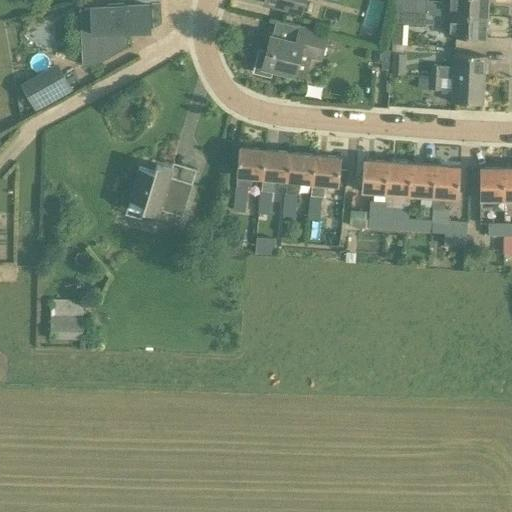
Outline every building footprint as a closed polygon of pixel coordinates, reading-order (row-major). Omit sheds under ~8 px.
[(303,0),(262,0),(263,1),(300,11),(303,0)] [(393,0),(393,11),(397,11),(485,16),(485,0),(449,0),(449,6),(444,6),(440,1),(426,1),(426,0),(393,0)] [(84,8),(85,32),(92,32),(94,64),(116,51),(115,41),(127,40),(127,30),(149,29),(147,4),(84,8)] [(445,19),(449,19),(448,35),(484,37),(485,16),(397,11),(396,25),(424,26),(424,24),(438,24),(445,19)] [(258,60),(262,65),(262,66),(293,74),(298,52),(320,58),(326,33),(299,26),(295,41),(270,34),(266,48),(261,50),(258,60)] [(374,48),(374,58),(377,62),(381,62),(382,49),(374,48)] [(391,73),(404,74),(405,53),(392,52),(391,73)] [(430,65),(429,77),(483,79),(485,55),(453,53),(452,66),(430,65)] [(25,90),(35,108),(70,88),(60,71),(25,90)] [(439,94),(451,95),(450,101),(482,103),(483,79),(429,77),(417,76),(416,88),(439,90),(439,94)] [(250,175),(261,177),(265,149),(239,146),(236,174),(233,209),(244,211),(246,188),(249,189),(250,175)] [(275,178),(286,179),(289,151),(265,149),(261,177),(257,212),(269,214),(271,190),(273,191),(275,178)] [(298,180),(310,182),(313,154),(289,151),(286,179),(282,215),(294,216),(298,180)] [(323,196),(324,183),(337,184),(340,157),(313,154),(310,182),(303,244),(335,247),(340,244),(340,238),(316,236),(321,196),(323,196)] [(361,190),(385,192),(387,160),(363,158),(361,190)] [(385,192),(409,193),(411,162),(387,160),(385,192)] [(409,193),(432,195),(434,163),(411,162),(409,193)] [(434,163),(432,195),(431,205),(444,206),(445,196),(457,197),(459,165),(434,163)] [(158,216),(160,208),(182,215),(192,183),(170,175),(172,169),(156,164),(154,171),(138,166),(129,199),(144,204),(142,211),(158,216)] [(479,198),(504,198),(504,166),(479,166),(479,198)] [(367,227),(384,228),(385,215),(386,199),(369,198),(367,227)] [(407,217),(385,215),(384,228),(406,230),(407,217)] [(431,218),(407,217),(406,230),(430,232),(431,218)] [(464,245),(466,221),(431,218),(430,232),(444,233),(443,243),(464,245)] [(487,235),(502,235),(502,221),(487,221),(487,235)] [(511,221),(502,221),(502,235),(502,250),(511,249),(511,221)] [(253,249),(271,249),(271,237),(254,237),(253,249)] [(49,338),(82,338),(83,298),(50,298),(49,338)]
